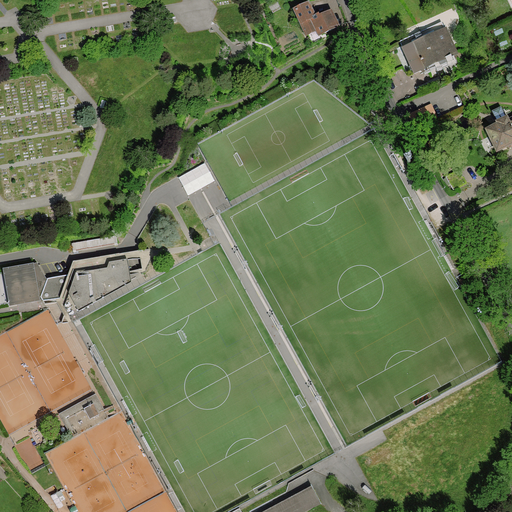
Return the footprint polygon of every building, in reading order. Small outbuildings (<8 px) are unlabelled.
[(297,12),(309,37),(319,32),(322,37),(341,28),(334,14),(319,21),(311,6),(297,12)] [(407,51),(418,75),(459,57),(449,32),(407,51)] [(421,122),(439,117),(435,104),(417,109),(421,122)] [(511,120),(500,126),(501,128),(490,133),(500,155),(511,149),(511,120)] [(116,237),(71,245),(73,252),(117,244),(116,237)] [(73,264),(69,276),(71,280),(65,295),(60,296),(59,299),(43,302),(45,305),(57,303),(65,316),(76,284),(79,284),(76,265),(121,258),(121,262),(125,261),(141,259),(143,273),(147,271),(154,257),(152,250),(73,264)] [(79,284),(76,284),(65,316),(92,301),(94,304),(105,298),(104,294),(143,273),(127,276),(125,261),(121,262),(121,258),(76,265),(79,284)] [(41,298),(47,281),(44,280),(36,266),(6,272),(12,304),(38,300),(38,299),(41,298)] [(48,279),(47,281),(41,298),(43,302),(59,299),(60,296),(65,295),(71,280),(69,276),(48,279)] [(83,412),(68,420),(77,436),(108,419),(96,396),(85,402),(86,405),(81,408),(83,412)] [(86,405),(85,402),(64,414),(68,420),(83,412),(81,408),(86,405)] [(305,511),(321,503),(314,489),(271,511),(305,511)] [(66,505),(59,492),(51,496),(58,509),(66,505)]
